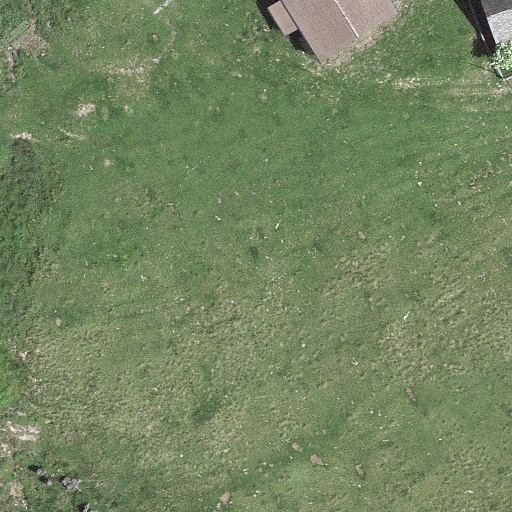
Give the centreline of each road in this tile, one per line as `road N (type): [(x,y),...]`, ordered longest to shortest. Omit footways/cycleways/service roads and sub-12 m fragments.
road 1 (track): [(511,95),(404,99),(338,91),(194,42)]
road 2 (track): [(194,42),(0,116)]
